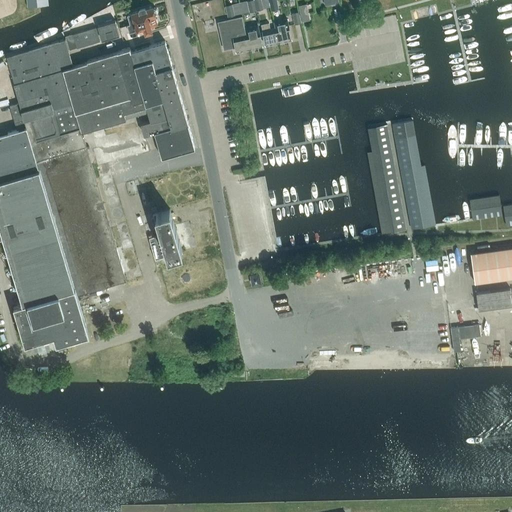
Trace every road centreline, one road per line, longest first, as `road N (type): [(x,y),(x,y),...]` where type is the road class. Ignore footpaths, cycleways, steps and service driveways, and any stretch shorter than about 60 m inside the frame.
road 1 (unclassified): [(247,359),(193,88)]
road 2 (unclassified): [(193,88),(392,48)]
